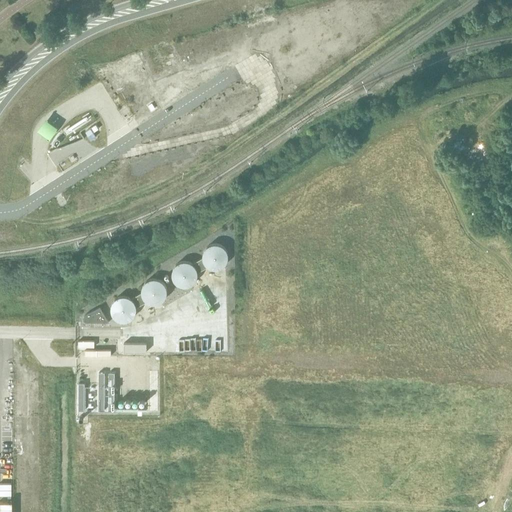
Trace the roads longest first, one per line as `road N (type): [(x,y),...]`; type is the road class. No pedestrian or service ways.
road 1 (tertiary): [(0,102),(77,33),(160,0)]
road 2 (unknown): [(73,331),(143,329),(216,284)]
road 3 (unclassified): [(0,212),(124,143)]
